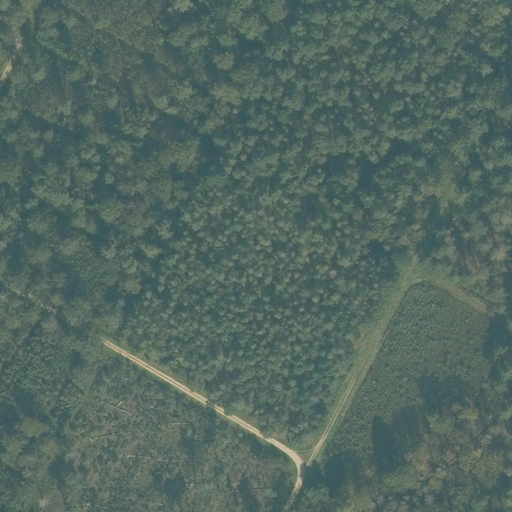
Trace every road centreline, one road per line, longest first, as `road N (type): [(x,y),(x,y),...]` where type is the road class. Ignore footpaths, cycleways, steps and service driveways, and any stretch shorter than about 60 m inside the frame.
road 1 (track): [(0,282),(308,463)]
road 2 (track): [(308,463),(410,267)]
road 3 (track): [(410,267),(511,79)]
